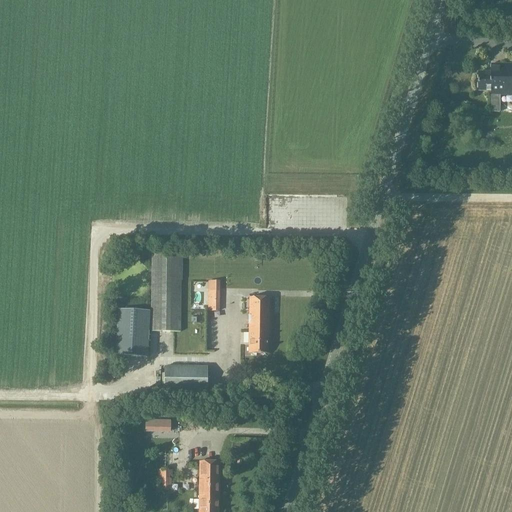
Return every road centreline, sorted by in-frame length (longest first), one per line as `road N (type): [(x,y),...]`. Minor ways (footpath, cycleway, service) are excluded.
road 1 (unclassified): [(285,511),(440,0)]
road 2 (unknown): [(382,194),(511,197)]
